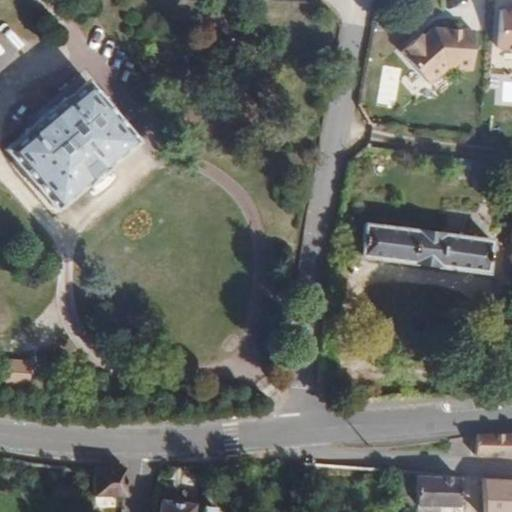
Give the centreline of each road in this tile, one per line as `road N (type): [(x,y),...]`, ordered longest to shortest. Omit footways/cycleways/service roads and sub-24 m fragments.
road 1 (residential): [(350,0),(306,430)]
road 2 (primary): [(511,411),(306,430)]
road 3 (primary): [(306,430),(141,443)]
road 4 (primary): [(141,443),(0,435)]
